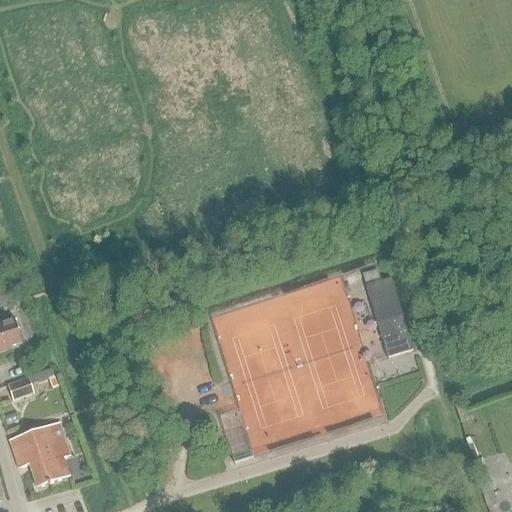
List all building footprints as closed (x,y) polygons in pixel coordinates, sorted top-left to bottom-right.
[(413,352),(402,316),(391,280),(380,283),(376,273),(364,277),(367,287),(378,323),(388,359),(413,352)] [(0,356),(12,353),(11,349),(22,345),(14,319),(0,323),(0,356)] [(34,396),(33,392),(29,379),(7,387),(13,403),(34,396)] [(61,462),(67,460),(57,427),(7,442),(16,472),(28,468),(35,491),(67,481),(61,462)] [(483,459),(473,463),(487,509),(498,506),(483,459)]
